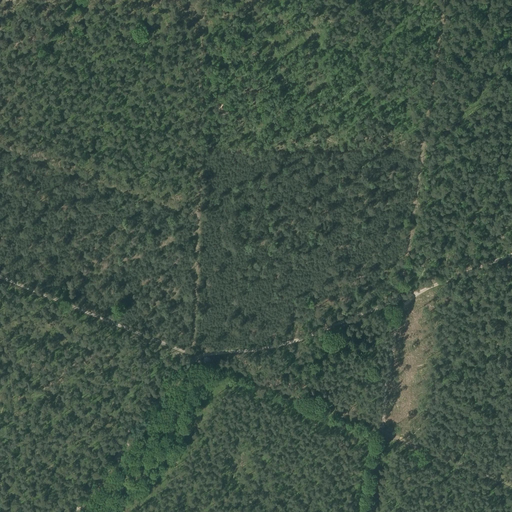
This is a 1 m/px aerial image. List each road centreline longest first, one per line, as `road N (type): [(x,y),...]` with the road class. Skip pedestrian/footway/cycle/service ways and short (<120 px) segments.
road 1 (track): [(204,0),(192,355)]
road 2 (track): [(383,436),(399,328),(426,288),(511,253)]
road 3 (track): [(192,355),(287,343),(426,288)]
road 4 (track): [(0,146),(197,219)]
road 5 (track): [(192,355),(0,276)]
road 6 (track): [(511,487),(383,436)]
